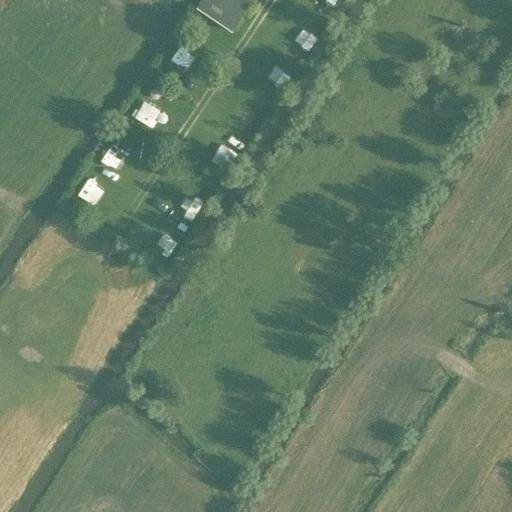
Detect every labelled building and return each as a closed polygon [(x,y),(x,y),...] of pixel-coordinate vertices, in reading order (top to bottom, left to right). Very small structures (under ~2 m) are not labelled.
[(234,29),(252,0),(201,0),(198,5),(234,29)] [(179,45),(169,63),(185,72),(195,55),(179,45)] [(133,120),(156,126),(161,108),(138,102),(133,120)] [(105,144),(98,160),(119,170),(126,154),(105,144)] [(88,181),(73,201),(88,213),(103,193),(88,181)]
